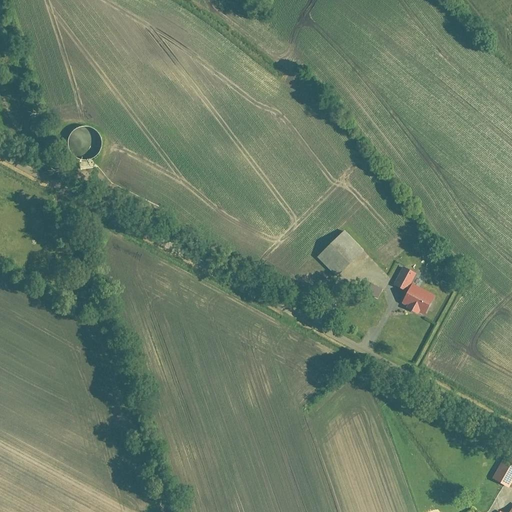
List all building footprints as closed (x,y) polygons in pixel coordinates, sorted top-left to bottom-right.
[(401,222),(376,246),(389,260),(414,236),(401,222)] [(343,231),(318,258),(339,279),(365,252),(343,231)] [(419,260),(398,280),(438,321),(458,301),(419,260)] [(369,280),(362,292),(379,302),(386,289),(369,280)] [(511,462),(503,458),(492,479),(509,488),(511,482),(511,462)] [(482,498),(474,508),(478,511),(488,511),(493,507),(482,498)]
